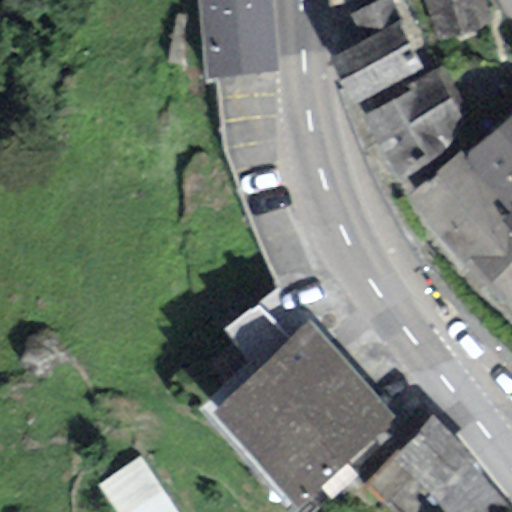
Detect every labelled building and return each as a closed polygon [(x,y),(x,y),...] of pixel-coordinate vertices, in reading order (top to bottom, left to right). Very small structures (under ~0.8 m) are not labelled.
[(271,0),(195,0),(202,75),(277,69),(271,0)] [(390,0),(376,0),(348,14),(362,41),(330,57),(354,104),(425,69),(390,0)] [(482,0),(422,0),(433,41),(489,26),(482,0)] [(440,68),(405,86),(409,93),(362,118),(396,181),(477,137),(472,128),(440,68)] [(511,115),(467,158),(462,162),(499,201),(490,210),(511,233),(511,115)] [(511,316),(511,233),(490,210),(499,201),(462,162),(467,158),(460,151),(402,198),(431,240),(507,321),(511,316)] [(209,412),(296,509),(395,420),(308,323),(209,412)] [(434,511),(480,464),(430,417),(369,482),(400,511),(434,511)] [(177,511),(141,456),(101,482),(121,511),(177,511)]
